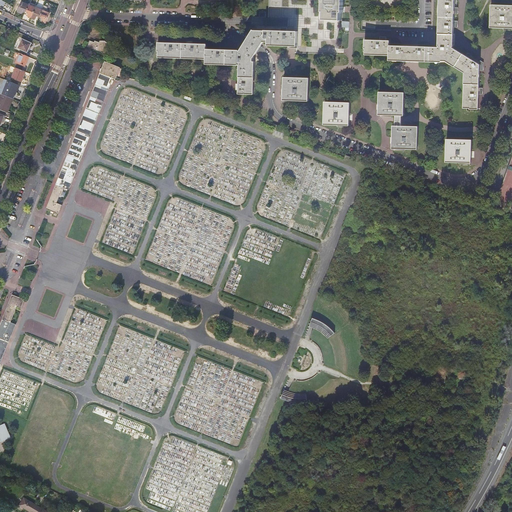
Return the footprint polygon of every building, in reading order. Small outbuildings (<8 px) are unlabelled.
[(323,0),(323,11),(325,12),(325,19),(341,19),(341,12),(343,12),(343,4),(343,0),(323,0)] [(438,0),(437,46),(427,46),(408,45),(392,45),(389,45),(389,40),(370,40),(365,39),(364,48),(365,48),(365,54),(388,55),(388,60),(447,62),(463,72),(462,107),(477,107),(477,103),(479,72),(479,63),(452,47),(452,46),(453,19),(454,0),(438,0)] [(42,10),(20,2),(17,12),(21,13),(22,10),(28,12),(27,16),(35,19),(36,15),(41,18),(40,21),(45,23),(49,13),(46,12),(48,7),(44,5),(42,10)] [(511,4),(490,4),(489,27),(511,28),(511,4)] [(207,44),(159,42),(159,51),(160,51),(159,58),(206,59),(206,64),(239,65),(239,79),(239,94),(254,94),(255,61),(253,61),(253,58),(258,50),(263,43),(264,41),(268,42),(268,45),(297,46),(298,31),(265,30),(265,31),(254,30),(253,29),(250,34),(245,42),(240,51),(238,51),(238,50),(206,49),(207,44)] [(31,43),(22,39),(17,48),(27,52),(31,43)] [(90,40),(87,47),(105,53),(109,44),(106,41),(99,41),(99,42),(94,40),(94,42),(90,40)] [(28,57),(19,53),(15,62),(24,66),(28,57)] [(68,190),(112,78),(115,79),(119,68),(105,62),(103,69),(101,68),(97,80),(98,81),(59,179),(58,178),(46,209),(58,214),(61,205),(57,204),(63,188),(68,190)] [(24,71),(15,68),(11,78),(20,81),(24,71)] [(309,77),(284,77),(284,89),(284,100),(309,101),(309,77)] [(18,85),(9,81),(5,90),(7,91),(9,92),(14,94),(18,85)] [(403,92),(380,91),(380,101),(380,114),(395,115),(395,124),(394,124),(393,137),(393,148),(416,149),(416,125),(401,125),(401,115),(403,115),(403,92)] [(11,98),(0,94),(0,109),(6,112),(11,98)] [(350,102),(325,101),(324,125),(350,125),(350,118),(350,102)] [(470,139),(446,138),(445,161),(469,162),(469,153),(470,139)] [(0,360),(14,325),(9,323),(16,307),(20,308),(23,300),(12,295),(0,324),(0,329),(1,329),(0,331),(0,360)] [(0,379),(0,397),(30,407),(38,380),(3,370),(0,379)] [(290,400),(292,391),(283,390),(282,399),(290,400)] [(3,423),(0,424),(0,442),(10,438),(3,423)] [(38,492),(34,497),(39,501),(43,496),(38,492)] [(43,511),(22,497),(17,504),(27,511),(43,511)]
